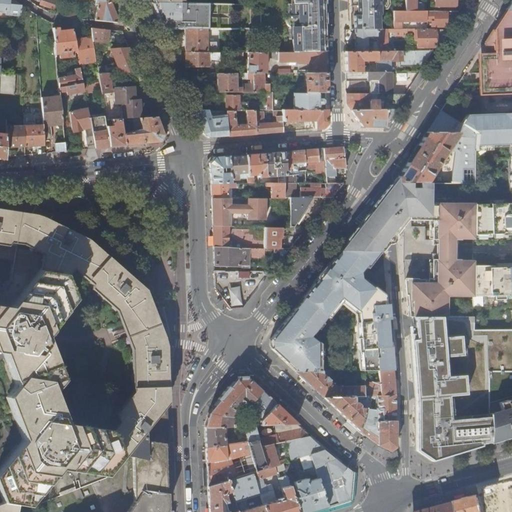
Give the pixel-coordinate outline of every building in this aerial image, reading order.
[(0,0),(0,10),(2,10),(6,10),(6,2),(10,2),(9,0),(0,0)] [(58,1),(58,0),(38,0),(41,1),(40,4),(54,9),(55,4),(57,1),(58,1)] [(117,22),(108,0),(90,0),(94,1),(93,7),(96,7),(93,20),(116,23),(117,22)] [(349,0),(350,11),(377,11),(377,0),(349,0)] [(404,0),(404,11),(415,11),(415,2),(414,0),(404,0)] [(10,2),(9,13),(17,14),(18,3),(10,2)] [(172,3),(150,3),(160,29),(171,29),(172,3)] [(292,28),(323,28),(323,5),(291,4),(291,15),(289,16),(286,19),(286,21),(286,24),(288,26),(289,26),(292,26),(292,28)] [(176,25),(202,26),(202,6),(174,5),(173,21),(177,21),(177,24),(176,24),(176,25)] [(56,14),(75,18),(76,11),(58,6),(56,14)] [(511,9),(506,10),(484,43),(484,53),(477,53),(478,62),(479,95),(479,96),(503,95),(511,94),(511,9)] [(350,29),(353,29),(354,29),(364,29),(376,29),(376,24),(374,22),(376,20),(374,18),(374,16),(375,16),(377,13),(377,11),(350,11),(350,21),(350,29)] [(453,18),(457,12),(425,12),(425,11),(421,11),(415,11),(404,11),(393,11),(393,29),(396,29),(396,21),(429,21),(433,21),(433,27),(446,27),(446,22),(449,22),(449,18),(453,18)] [(72,52),(77,52),(74,40),(73,30),(58,31),(58,27),(52,28),(55,54),(60,53),(60,58),(73,57),(72,52)] [(107,44),(109,30),(90,28),(91,37),(92,42),(107,44)] [(292,52),(324,51),(323,28),(292,28),(292,39),(292,52)] [(184,29),(184,52),(214,52),(214,45),(205,45),(205,42),(207,42),(207,29),(184,29)] [(248,52),(256,52),(256,29),(248,29),(248,52)] [(358,51),(367,51),(367,39),(376,39),(376,29),(364,29),(354,29),(354,42),(357,42),(357,51),(358,51)] [(376,39),(376,51),(386,51),(386,32),(394,32),(394,36),(406,36),(406,33),(414,33),(416,33),(416,39),(416,47),(434,48),(446,29),(396,29),(393,29),(376,29),(376,39)] [(78,59),(94,56),(92,45),(92,42),(91,37),(83,38),(80,39),(74,40),(77,52),(78,59)] [(138,73),(128,48),(110,50),(115,63),(96,67),(97,73),(108,73),(120,73),(138,73)] [(311,73),(325,73),(324,51),(292,52),(256,52),(248,52),(247,52),(246,73),(263,73),(265,73),(265,56),(271,58),(277,58),(277,61),(294,62),(294,63),(311,63),(311,73)] [(344,52),(344,72),(361,72),(360,61),(376,61),(376,51),(367,51),(358,51),(357,51),(354,51),(344,52)] [(376,51),(376,61),(390,61),(426,61),(432,51),(386,51),(376,51)] [(214,52),(184,52),(184,60),(184,66),(208,66),(208,61),(218,61),(218,52),(214,52)] [(242,52),(231,52),(231,65),(242,65),(242,52)] [(376,72),(390,72),(390,61),(376,61),(376,69),(376,72)] [(83,84),(80,68),(75,69),(76,75),(58,78),(59,88),(83,84)] [(344,72),(345,81),(369,81),(369,94),(390,94),(390,72),(376,72),(373,72),(361,72),(344,72)] [(108,73),(97,73),(98,81),(100,91),(111,90),(111,89),(108,73)] [(141,80),(138,73),(120,73),(121,83),(141,80)] [(236,73),(215,73),(215,92),(242,92),(242,88),(237,88),(236,88),(235,88),(236,73)] [(242,88),(242,92),(264,92),(271,92),(271,84),(263,84),(263,73),(246,73),(242,73),(242,76),(242,79),(249,79),(249,83),(242,83),(242,88)] [(299,92),(317,92),(326,92),(325,73),(311,73),(304,73),(304,75),(304,88),(299,88),(299,92)] [(84,92),(83,85),(83,84),(59,88),(59,96),(84,92)] [(115,89),(111,89),(111,90),(113,90),(115,89),(120,97),(133,94),(132,88),(115,89)] [(133,101),(133,94),(120,97),(115,89),(113,90),(114,104),(120,104),(121,119),(125,119),(132,118),(139,118),(138,101),(133,101)] [(292,110),(317,109),(317,104),(326,104),(326,98),(317,98),(317,92),(299,92),(292,92),(292,110)] [(369,94),(345,93),(346,103),(361,126),(384,126),(404,94),(390,94),(369,94)] [(224,94),(224,110),(225,110),(233,110),(238,110),(243,110),(243,107),(238,107),(238,94),(224,94)] [(447,102),(441,111),(462,124),(467,116),(477,115),(481,115),(480,100),(478,100),(472,100),(464,95),(452,95),(447,102)] [(54,124),(62,124),(60,101),(41,102),(42,124),(43,139),(51,138),(51,133),(50,125),(54,124)] [(87,149),(95,148),(91,130),(88,116),(88,114),(87,109),(69,112),(72,132),(81,130),(83,141),(86,141),(87,149)] [(314,120),(314,129),(321,128),(326,123),(326,109),(317,109),(292,110),(281,110),(282,121),(314,120)] [(207,110),(193,110),(197,120),(201,133),(207,137),(226,136),(225,115),(208,116),(207,110)] [(225,115),(226,136),(241,135),(255,134),(254,123),(254,120),(254,110),(253,110),(245,110),(246,124),(238,124),(238,122),(236,122),(236,125),(234,125),(233,110),(225,110),(225,115)] [(254,123),(255,134),(266,133),(282,131),(282,121),(281,110),(275,110),(275,122),(254,123)] [(254,110),(254,120),(262,120),(262,110),(260,110),(254,110)] [(421,141),(397,178),(397,182),(429,182),(448,153),(455,153),(451,182),(475,182),(476,149),(476,143),(477,134),(473,131),(462,124),(441,111),(428,131),(421,141)] [(103,113),(88,116),(91,130),(106,128),(104,120),(103,113)] [(467,116),(462,124),(473,131),(477,134),(476,143),(483,143),(483,146),(493,146),(508,146),(511,145),(511,155),(508,156),(509,167),(510,181),(511,192),(511,191),(511,201),(511,202),(504,202),(489,202),(475,203),(475,204),(474,234),(486,234),(486,231),(491,231),(491,233),(502,232),(502,234),(511,233),(511,114),(498,116),(498,114),(481,115),(477,115),(467,116)] [(163,136),(156,117),(139,118),(132,118),(134,130),(127,131),(121,132),(123,146),(159,142),(163,136)] [(119,119),(104,120),(106,128),(109,147),(119,146),(123,146),(121,132),(119,119)] [(24,147),(43,146),(43,139),(42,124),(23,125),(24,147)] [(5,148),(23,147),(24,147),(23,125),(6,126),(5,134),(5,148)] [(102,148),(109,147),(106,128),(91,130),(95,148),(102,148)] [(55,152),(65,151),(65,143),(54,145),(55,152)] [(342,147),(323,148),(324,159),(329,159),(329,164),(332,164),(333,168),(344,168),(342,147)] [(324,159),(323,148),(303,150),(305,168),(315,168),(324,167),(324,159)] [(305,168),(303,150),(283,151),(285,183),(295,183),(294,174),(293,164),(296,163),(296,170),(297,170),(301,169),(301,171),(305,171),(305,168)] [(285,183),(283,151),(262,153),(264,176),(277,175),(277,183),(283,183),(285,183)] [(264,176),(262,153),(244,154),(246,173),(246,178),(246,183),(253,183),(253,180),(253,177),(253,175),(257,175),(257,177),(264,176)] [(246,173),(244,154),(227,156),(228,167),(229,172),(229,183),(233,183),(233,180),(235,180),(235,179),(241,178),(240,173),(246,173)] [(228,167),(227,156),(213,157),(208,162),(210,183),(229,183),(229,172),(223,173),(223,170),(220,170),(220,167),(228,167)] [(377,202),(372,208),(395,226),(398,228),(401,224),(401,218),(404,218),(429,218),(432,218),(432,238),(432,244),(443,244),(443,241),(453,241),(453,238),(473,238),(474,204),(458,204),(458,201),(430,201),(429,182),(397,182),(397,178),(394,181),(396,183),(387,194),(385,193),(383,195),(377,202)] [(394,181),(385,193),(387,194),(396,183),(394,181)] [(229,183),(210,183),(211,198),(227,198),(227,186),(235,186),(235,183),(233,183),(229,183)] [(282,198),(283,183),(277,183),(264,183),(264,186),(270,186),(270,198),(282,198)] [(330,198),(343,183),(325,183),(325,188),(299,187),(299,191),(295,191),(295,183),(285,183),(283,183),(282,198),(289,198),(289,197),(312,197),(330,198)] [(302,212),(312,197),(289,197),(289,198),(289,227),(292,227),(296,221),(301,214),(302,215),(303,213),(302,212)] [(227,198),(211,198),(211,226),(228,226),(229,226),(229,213),(246,213),(246,220),(264,220),(265,198),(247,198),(247,204),(229,204),(229,198),(227,198)] [(360,224),(356,229),(379,246),(383,242),(388,236),(394,228),(395,226),(372,208),(369,213),(365,217),(360,224)] [(19,214),(0,210),(0,242),(6,243),(10,240),(22,242),(43,253),(41,267),(63,273),(71,264),(90,282),(89,287),(116,310),(132,351),(133,394),(114,417),(118,425),(111,433),(120,456),(165,402),(164,361),(163,345),(156,324),(144,291),(124,274),(108,259),(102,254),(87,240),(58,227),(43,220),(34,217),(19,214)] [(301,214),(296,221),(298,223),(304,214),(303,213),(302,215),(301,214)] [(266,247),(274,248),(277,248),(277,237),(279,237),(280,227),(263,227),(263,238),(263,247),(266,247)] [(211,228),(212,246),(248,247),(263,247),(263,238),(251,238),(248,238),(248,234),(248,229),(234,229),(234,236),(231,236),(231,229),(228,229),(211,228)] [(379,246),(356,229),(340,250),(351,250),(374,251),(379,251),(379,246)] [(432,248),(432,253),(444,253),(444,257),(454,256),(453,249),(453,241),(443,241),(443,244),(432,244),(432,248)] [(212,246),(213,265),(247,265),(248,256),(262,257),(263,250),(263,247),(248,247),(212,246)] [(274,258),(281,259),(289,248),(277,248),(274,248),(274,258)] [(374,251),(351,250),(340,250),(336,254),(330,261),(316,279),(328,279),(328,275),(350,276),(358,276),(358,274),(358,271),(363,265),(366,267),(373,258),(374,251)] [(428,280),(405,280),(408,316),(412,316),(443,316),(442,300),(446,300),(446,296),(460,296),(460,292),(473,292),(473,260),(454,259),(454,256),(444,257),(444,253),(432,253),(433,278),(428,279),(428,280)] [(511,264),(502,265),(502,267),(493,267),(493,265),(474,265),(473,292),(473,296),(487,296),(494,296),(494,300),(504,299),(504,295),(511,295),(511,264)] [(63,273),(41,267),(7,308),(0,307),(0,349),(1,350),(15,384),(23,374),(45,378),(51,392),(61,379),(43,335),(73,299),(63,273)] [(328,275),(328,279),(316,279),(307,289),(302,296),(292,309),(307,310),(319,310),(325,315),(330,309),(339,298),(347,304),(353,310),(387,310),(387,303),(384,304),(384,295),(370,284),(366,281),(364,284),(358,279),(358,276),(350,276),(328,275)] [(319,310),(307,310),(292,309),(283,319),(272,333),(307,333),(310,333),(325,315),(319,310)] [(389,334),(387,310),(353,310),(357,313),(359,334),(389,334)] [(429,460),(486,444),(486,441),(486,414),(486,370),(511,370),(511,329),(473,330),(473,316),(446,316),(443,316),(412,316),(413,334),(412,334),(412,337),(409,337),(410,349),(414,393),(414,429),(415,450),(429,460)] [(269,347),(276,354),(281,358),(294,371),(315,371),(316,371),(315,342),(309,336),(310,333),(307,333),(272,333),(268,338),(269,347)] [(363,370),(392,370),(389,334),(359,334),(359,338),(357,338),(358,352),(360,352),(362,370),(363,370)] [(393,381),(392,370),(363,370),(363,385),(363,396),(366,396),(367,396),(376,395),(394,395),(393,381)] [(363,396),(363,385),(334,386),(329,381),(329,380),(327,377),(325,376),(322,374),(322,371),(316,371),(315,371),(294,371),(309,384),(322,397),(363,396)] [(65,427),(51,392),(45,378),(23,374),(15,384),(6,396),(23,439),(0,466),(0,501),(17,505),(27,506),(58,468),(106,475),(120,456),(111,433),(65,427)] [(239,413),(259,390),(247,378),(234,379),(218,400),(207,413),(203,425),(203,426),(223,426),(232,425),(231,422),(230,422),(230,417),(228,417),(241,401),(245,404),(238,411),(238,420),(233,420),(233,425),(239,425),(240,425),(239,413)] [(254,425),(295,423),(267,396),(259,390),(239,413),(240,425),(254,425)] [(394,404),(394,395),(376,395),(376,399),(376,409),(371,409),(370,401),(366,398),(365,405),(364,408),(361,422),(357,429),(364,435),(376,444),(389,451),(395,446),(394,404)] [(339,412),(357,429),(361,422),(364,408),(359,407),(359,405),(365,405),(366,398),(367,396),(366,396),(363,396),(322,397),(339,412)] [(499,440),(511,435),(511,397),(497,402),(499,410),(486,414),(486,441),(486,444),(499,440)] [(139,490),(169,493),(165,402),(120,456),(130,457),(131,504),(139,490)] [(300,428),(295,423),(254,425),(257,437),(275,434),(275,433),(300,428)] [(257,437),(254,425),(240,425),(239,425),(239,430),(245,429),(246,440),(257,439),(256,438),(257,437)] [(223,426),(203,426),(204,446),(236,441),(235,438),(224,440),(223,434),(223,429),(223,426)] [(305,432),(300,428),(275,433),(275,434),(257,437),(256,438),(257,439),(259,446),(270,443),(283,440),(284,440),(294,438),(308,435),(305,432)] [(316,443),(308,435),(294,438),(299,457),(309,453),(323,449),(316,443)] [(299,457),(294,438),(284,440),(290,460),(299,457)] [(259,446),(257,439),(246,440),(244,440),(238,441),(236,441),(204,446),(205,458),(206,486),(227,479),(252,471),(265,467),(259,446)] [(286,451),(283,440),(270,443),(276,464),(281,462),(287,461),(285,455),(283,456),(282,452),(286,451)] [(270,443),(259,446),(265,467),(273,465),(276,464),(270,443)] [(337,502),(348,499),(351,471),(337,461),(333,457),(323,449),(309,453),(316,473),(317,477),(326,506),(337,502)] [(309,453),(299,457),(303,469),(311,474),(316,473),(309,453)] [(283,468),(282,466),(281,462),(276,464),(273,465),(275,471),(283,468)] [(296,511),(305,511),(326,506),(317,477),(306,480),(305,478),(290,482),(289,479),(293,478),(288,464),(282,466),(283,468),(285,475),(296,511)] [(265,467),(252,471),(255,479),(261,478),(275,473),(275,471),(273,465),(265,467)] [(104,478),(106,475),(58,468),(27,506),(31,507),(104,478)] [(264,511),(257,486),(255,479),(252,471),(227,479),(230,491),(233,499),(248,494),(251,506),(237,511),(236,511),(264,511)] [(296,511),(285,475),(277,477),(282,497),(275,499),(272,489),(266,491),(264,484),(262,484),(257,486),(264,511),(296,511)] [(227,479),(206,486),(207,511),(236,511),(237,511),(235,506),(230,507),(229,508),(229,511),(225,511),(224,505),(226,504),(227,501),(224,493),(229,491),(229,492),(230,491),(227,479)] [(15,511),(16,511),(17,505),(0,501),(0,511),(166,511),(169,509),(169,493),(139,490),(131,504),(125,511),(15,511)] [(468,500),(455,504),(456,511),(482,511),(479,497),(468,500)]
